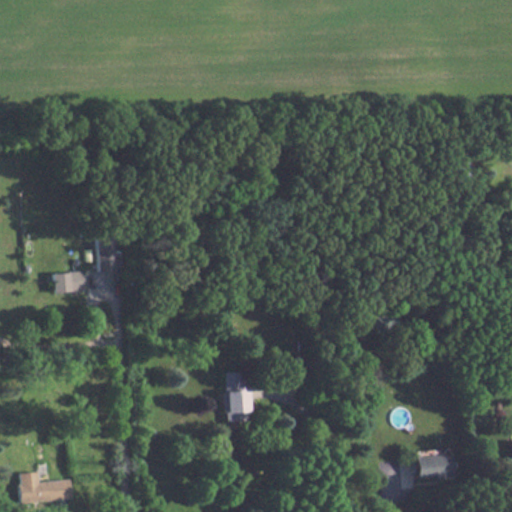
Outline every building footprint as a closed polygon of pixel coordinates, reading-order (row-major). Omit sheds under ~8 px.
[(112,270),(111,238),(93,238),(94,270),(112,270)] [(80,270),(49,271),(50,291),(81,290),(80,270)] [(222,420),(245,419),(243,371),(221,371),(222,420)] [(450,477),(449,454),(412,455),(412,478),(450,477)] [(16,501),(68,498),(67,478),(35,480),(34,470),(14,471),(16,501)]
